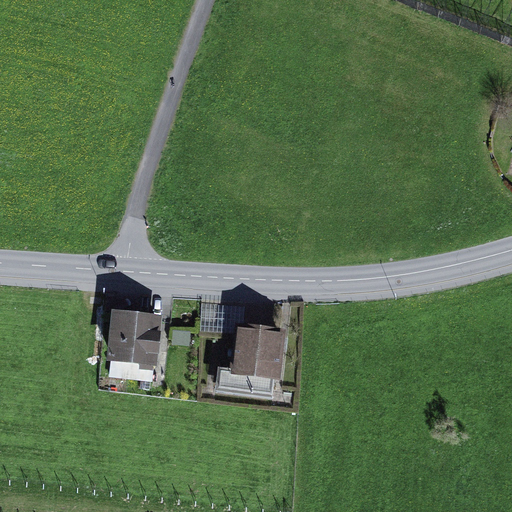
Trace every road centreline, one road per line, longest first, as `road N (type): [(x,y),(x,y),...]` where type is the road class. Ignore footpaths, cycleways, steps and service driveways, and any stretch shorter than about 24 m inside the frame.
road 1 (tertiary): [(511,250),(419,272),(319,281),(0,262)]
road 2 (track): [(207,0),(122,271)]
